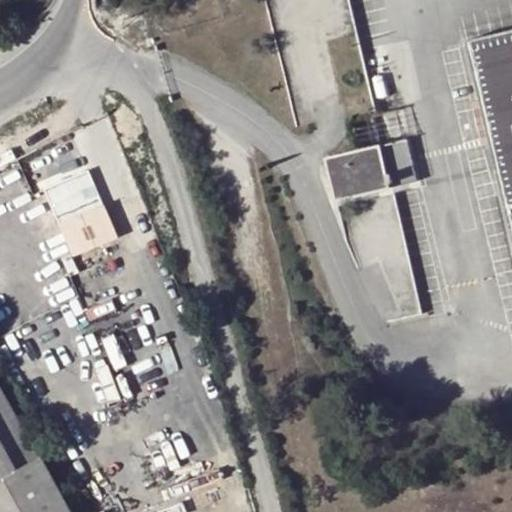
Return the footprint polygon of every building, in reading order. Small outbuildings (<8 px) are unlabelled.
[(511,32),(468,42),(511,224),(511,32)] [(350,120),(357,150),(406,138),(399,109),(350,120)] [(406,138),(357,150),(327,157),(338,198),(417,181),(406,138)] [(90,166),(46,186),(61,220),(106,200),(90,166)] [(0,511),(67,511),(0,389),(0,511)]
